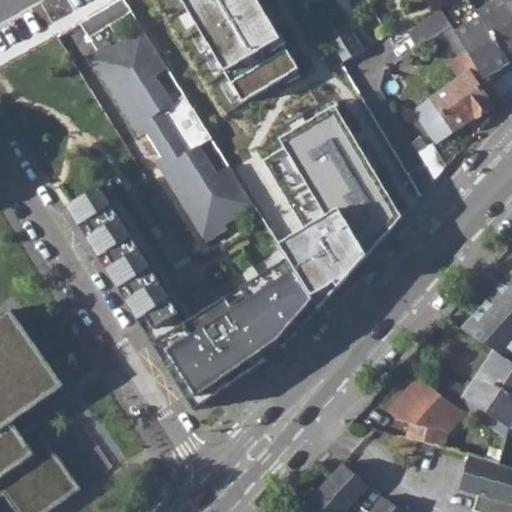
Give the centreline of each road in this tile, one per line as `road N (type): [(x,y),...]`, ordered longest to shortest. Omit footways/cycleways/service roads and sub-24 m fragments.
road 1 (residential): [(219,496),(0,145)]
road 2 (tertiary): [(511,178),(303,402)]
road 3 (residential): [(303,402),(447,511)]
road 4 (tertiary): [(303,402),(219,496)]
